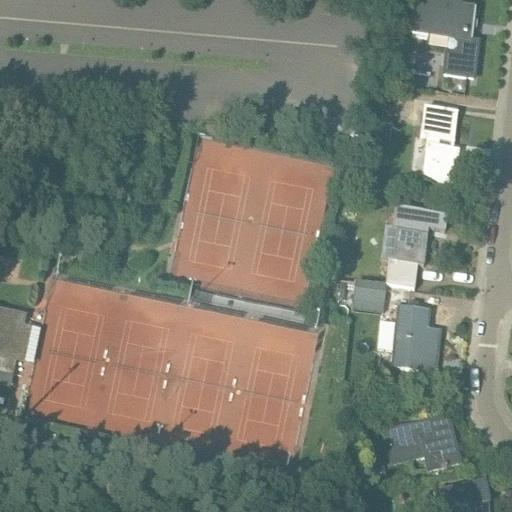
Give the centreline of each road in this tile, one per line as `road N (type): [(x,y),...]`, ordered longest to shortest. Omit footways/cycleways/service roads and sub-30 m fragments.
road 1 (residential): [(511,448),(482,389),(494,290)]
road 2 (residential): [(494,290),(511,140)]
